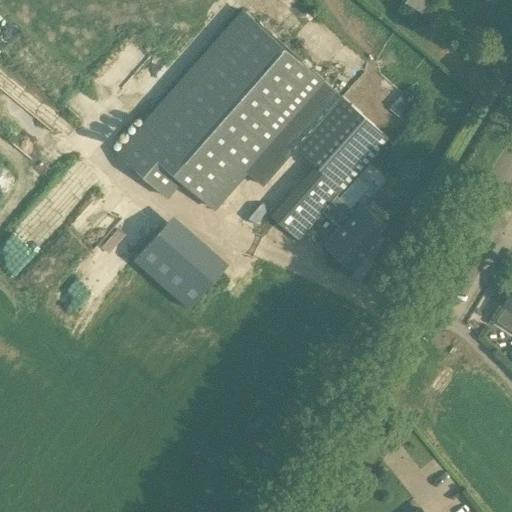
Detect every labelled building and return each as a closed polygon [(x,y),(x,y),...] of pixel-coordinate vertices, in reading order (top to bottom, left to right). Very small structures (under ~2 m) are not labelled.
[(403,0),(418,11),(426,0),(403,0)] [(262,186),(296,147),(315,165),(270,214),(298,240),(322,212),(340,228),(330,239),(343,251),(336,258),(352,273),(372,251),(366,245),(382,229),(359,208),(352,216),(334,199),(387,141),(338,96),(322,82),(245,11),(118,155),(166,197),(180,181),(211,208),(245,170),(262,186)] [(221,272),(165,223),(133,259),(189,308),(221,272)] [(237,293),(256,272),(251,267),(239,280),(234,276),(226,284),(237,293)] [(511,290),(503,304),(511,310),(511,290)]
